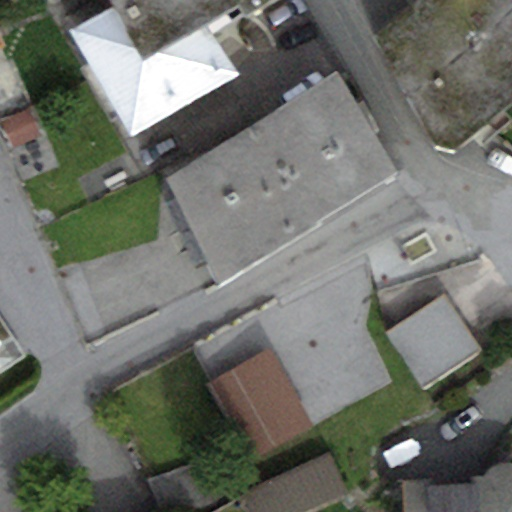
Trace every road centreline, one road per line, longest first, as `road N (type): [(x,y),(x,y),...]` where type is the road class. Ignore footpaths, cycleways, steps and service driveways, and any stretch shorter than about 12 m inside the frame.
road 1 (residential): [(0,442),(114,363),(433,183)]
road 2 (residential): [(433,183),(411,159),(322,0)]
